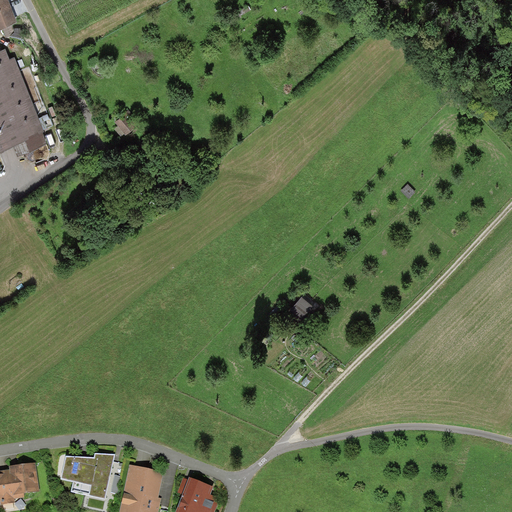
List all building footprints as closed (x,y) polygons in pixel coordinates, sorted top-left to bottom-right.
[(0,0),(0,25),(16,19),(8,0),(0,0)] [(263,36),(254,43),(258,48),(268,41),(263,36)] [(0,146),(12,141),(18,153),(47,141),(43,130),(44,130),(15,55),(10,56),(6,46),(0,47),(0,146)] [(127,110),(115,119),(126,132),(138,122),(127,110)] [(407,186),(402,192),(408,198),(413,192),(407,186)] [(104,218),(91,226),(98,237),(111,229),(104,218)] [(309,303),(299,293),(286,306),(297,316),(309,303)] [(94,458),(66,456),(61,479),(74,481),(71,492),(105,499),(115,455),(95,453),(94,458)] [(9,469),(0,470),(0,501),(0,505),(16,503),(15,499),(25,497),(24,493),(39,491),(35,463),(9,466),(9,469)] [(164,472),(130,464),(119,511),(157,511),(161,499),(158,498),(164,472)] [(178,506),(176,511),(214,511),(218,502),(216,497),(211,495),(214,487),(189,477),(181,498),(182,498),(179,507),(178,506)]
